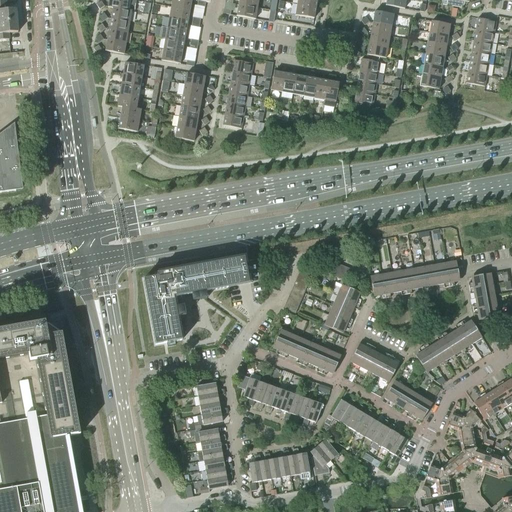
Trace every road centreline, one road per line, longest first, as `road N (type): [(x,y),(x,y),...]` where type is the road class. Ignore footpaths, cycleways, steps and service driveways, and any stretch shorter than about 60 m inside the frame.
road 1 (secondary): [(511,149),(94,223)]
road 2 (secondary): [(100,261),(511,186)]
road 3 (residential): [(186,505),(154,468),(141,384),(225,362)]
road 4 (residential): [(240,344),(280,300),(299,258),(327,253),(363,269),(368,305)]
road 5 (tertiary): [(137,511),(101,318)]
road 6 (residential): [(465,287),(469,316),(401,355),(357,332)]
road 7 (residential): [(239,498),(225,362)]
road 8 (unclassified): [(326,495),(404,480),(427,438)]
